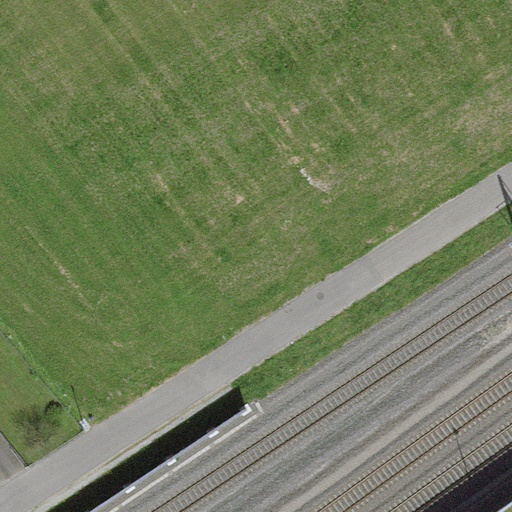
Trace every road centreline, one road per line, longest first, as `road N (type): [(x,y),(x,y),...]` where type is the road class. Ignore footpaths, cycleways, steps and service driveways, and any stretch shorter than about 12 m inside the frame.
road 1 (unclassified): [(511,175),(166,394)]
road 2 (unclassified): [(0,184),(166,394)]
road 3 (unclassified): [(166,394),(0,506)]
